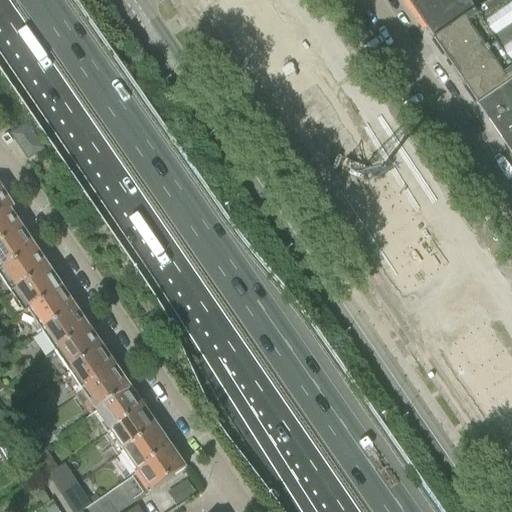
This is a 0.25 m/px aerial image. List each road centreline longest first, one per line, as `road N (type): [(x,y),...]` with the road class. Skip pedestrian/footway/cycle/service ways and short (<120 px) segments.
road 1 (motorway): [(394,511),(40,0)]
road 2 (motorway): [(0,20),(334,511)]
road 3 (tertiary): [(485,511),(192,94)]
road 4 (residential): [(5,160),(232,483)]
road 5 (unclassified): [(511,209),(364,0)]
road 6 (tertiary): [(116,1),(164,71),(192,94)]
